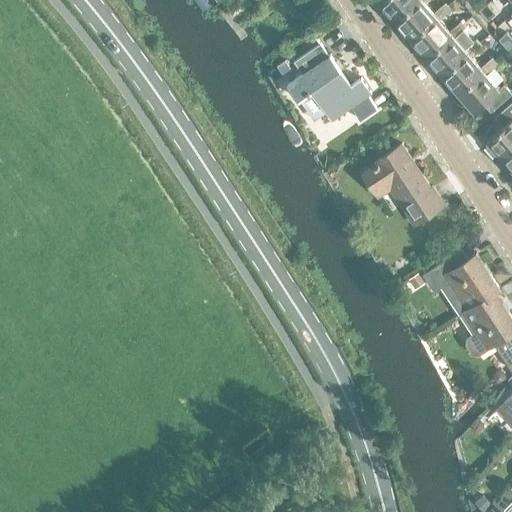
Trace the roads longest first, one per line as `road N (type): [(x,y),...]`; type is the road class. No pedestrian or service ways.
road 1 (secondary): [(381,511),(353,416),(319,348),(142,75),(84,0)]
road 2 (residential): [(511,237),(352,0)]
